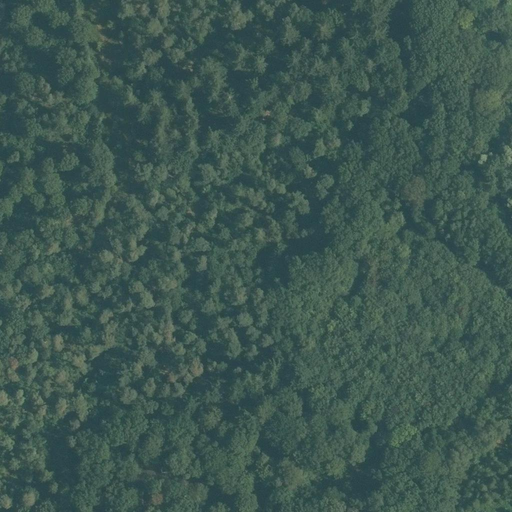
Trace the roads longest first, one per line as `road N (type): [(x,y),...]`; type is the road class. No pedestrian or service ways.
road 1 (track): [(442,46),(134,190)]
road 2 (track): [(511,246),(452,165),(442,46)]
road 3 (track): [(134,190),(0,251)]
